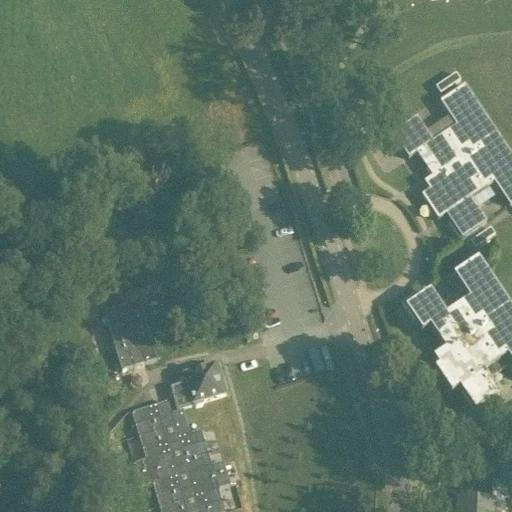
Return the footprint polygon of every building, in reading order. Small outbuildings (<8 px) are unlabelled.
[(454,77),(434,91),(439,97),(459,84),(454,77)] [(445,218),(450,225),(461,242),(486,225),(485,225),(470,202),(493,186),(509,210),(511,207),(511,161),(463,89),(438,106),(454,130),(431,145),(415,121),(391,138),(407,163),(415,157),(431,180),(423,186),(428,194),(420,199),(437,224),(445,218)] [(469,244),(474,251),(494,238),(489,231),(469,244)] [(511,316),(477,264),(452,281),(468,305),(445,320),(429,296),(405,313),(421,337),(429,332),(445,355),(433,363),(438,371),(434,374),(451,399),(459,393),(475,417),(499,401),(483,377),(507,361),(511,369),(511,316)] [(138,305),(102,315),(119,373),(119,374),(155,364),(154,362),(138,305)] [(213,375),(212,369),(181,378),(183,386),(168,391),(175,415),(181,413),(192,410),(194,411),(201,409),(202,405),(227,398),(220,373),(213,375)] [(166,404),(130,414),(143,462),(132,465),(139,488),(151,485),(158,511),(222,511),(217,493),(229,490),(222,466),(210,469),(200,433),(188,437),(181,413),(175,415),(169,417),(166,404)] [(492,485),(491,505),(456,504),(455,511),(510,511),(511,486),(492,485)]
